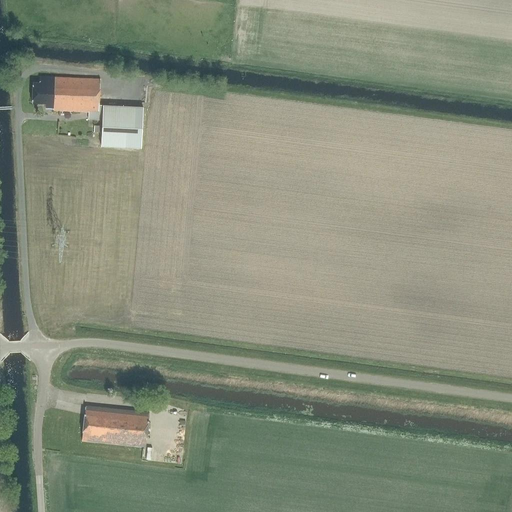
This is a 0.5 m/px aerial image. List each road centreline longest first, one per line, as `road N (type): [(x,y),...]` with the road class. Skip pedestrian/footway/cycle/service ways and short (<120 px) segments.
road 1 (unclassified): [(511,397),(102,343),(38,347)]
road 2 (unclassified): [(40,511),(38,347)]
